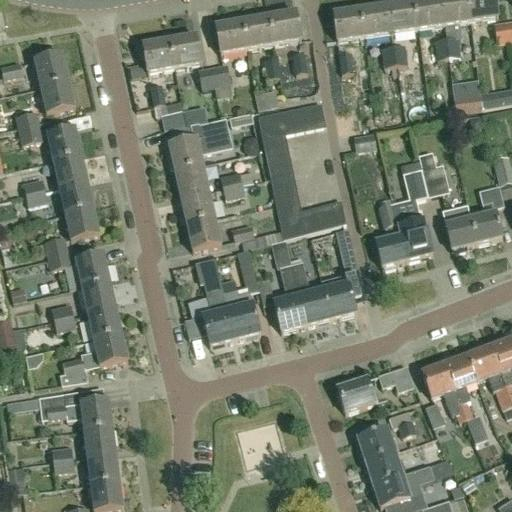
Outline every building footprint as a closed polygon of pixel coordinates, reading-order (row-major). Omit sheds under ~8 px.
[(471,28),(467,0),(455,0),(440,2),(445,32),(471,28)] [(494,0),(467,0),(471,28),(498,24),(494,0)] [(445,32),(440,2),(413,6),(418,36),(445,32)] [(418,36),(413,6),(387,10),(391,39),(418,36)] [(391,39),(387,10),(360,14),(364,43),(391,39)] [(364,43),(360,14),(333,18),(337,47),(364,43)] [(296,16),(269,21),(274,51),(301,46),(296,16)] [(274,51),(269,21),(242,26),(247,55),(274,51)] [(247,55),(242,26),(215,31),(220,60),(247,55)] [(511,48),(509,26),(494,29),(496,49),(511,48)] [(197,40),(170,45),(175,74),(202,69),(197,40)] [(459,43),(446,45),(450,73),(451,73),(450,64),(461,62),(459,43)] [(175,74),(170,45),(143,49),(148,79),(175,74)] [(450,73),(446,45),(435,47),(437,66),(436,66),(437,69),(431,70),(432,78),(437,77),(437,75),(450,73)] [(406,50),(393,52),(396,72),(408,70),(406,50)] [(396,72),(393,52),(381,54),(384,73),(396,72)] [(304,58),(301,59),(292,61),(295,80),(302,79),(308,77),(304,58)] [(339,60),(342,80),(354,79),(351,58),(339,60)] [(34,66),(40,93),(69,87),(63,60),(34,66)] [(268,85),(281,83),(277,63),(264,66),(268,85)] [(20,68),(0,73),(4,86),(24,81),(20,68)] [(232,91),(227,70),(212,73),(215,93),(232,91)] [(215,93),(212,73),(198,75),(205,106),(217,104),(215,93)] [(75,114),(69,87),(40,93),(46,120),(75,114)] [(149,92),(153,112),(154,112),(165,109),(162,90),(149,92)] [(259,117),(279,114),(275,97),(255,100),(259,117)] [(181,106),(165,109),(154,112),(156,123),(161,122),(183,118),(181,106)] [(301,216),(294,179),(286,140),(326,131),(321,109),(258,122),(281,236),(284,245),(346,229),(342,207),(301,216)] [(373,113),(352,117),(354,129),(375,125),(373,113)] [(19,137),(39,132),(40,132),(37,117),(16,123),(19,137)] [(186,132),(183,118),(161,122),(165,136),(172,135),(186,132)] [(174,177),(203,170),(197,145),(202,144),(202,143),(211,140),(213,153),(233,148),(230,137),(233,136),(232,132),(254,127),(252,118),(229,123),(199,130),(199,129),(186,132),(172,135),(175,149),(168,150),(170,157),(166,158),(170,173),(173,172),(174,177)] [(43,146),(40,132),(39,132),(19,137),(22,151),(43,146)] [(46,141),(52,167),(81,161),(75,134),(46,141)] [(377,154),(374,138),(353,142),(356,158),(377,154)] [(239,144),(242,159),(253,157),(250,141),(239,144)] [(419,162),(420,166),(429,203),(450,197),(443,170),(436,171),(433,158),(432,158),(428,142),(415,145),(420,161),(419,162)] [(87,187),(81,161),(52,167),(58,194),(87,187)] [(493,166),(499,191),(511,188),(511,175),(509,161),(493,166)] [(429,203),(420,166),(400,171),(404,189),(409,208),(429,203)] [(209,197),(203,170),(174,177),(180,203),(209,197)] [(220,182),(223,194),(242,189),(240,178),(220,182)] [(23,189),(11,192),(13,203),(25,200),(25,201),(45,197),(42,184),(23,189)] [(93,214),(87,187),(58,194),(64,220),(93,214)] [(245,202),(242,189),(223,194),(225,206),(245,202)] [(492,207),(494,215),(505,213),(499,191),(479,197),(482,209),(492,207)] [(48,208),(45,197),(25,201),(28,213),(48,208)] [(215,223),(209,197),(180,203),(186,230),(215,223)] [(407,267),(396,222),(394,210),(392,210),(390,204),(380,206),(382,213),(379,214),(384,234),(385,233),(388,244),(377,247),(383,273),(407,267)] [(477,250),(467,210),(442,217),(446,231),(447,230),(453,256),(477,250)] [(495,217),(471,224),(468,210),(467,210),(477,250),(501,243),(495,217)] [(99,240),(93,214),(64,220),(71,247),(99,240)] [(432,261),(425,235),(420,216),(396,222),(407,267),(432,261)] [(221,250),(215,223),(186,230),(192,257),(221,250)] [(235,248),(243,246),(254,243),(251,231),(232,236),(235,248)] [(335,237),(340,259),(353,256),(348,234),(335,237)] [(274,249),(284,245),(281,236),(254,243),(243,246),(245,255),(274,249)] [(46,258),(47,262),(69,257),(65,243),(44,248),(31,251),(33,262),(46,258)] [(237,258),(247,297),(248,300),(250,299),(260,296),(249,255),(237,258)] [(72,272),(69,257),(47,262),(50,277),(72,272)] [(75,266),(81,293),(110,286),(104,259),(75,266)] [(215,263),(194,269),(198,282),(219,277),(215,263)] [(348,288),(334,292),(328,265),(317,268),(331,325),(356,319),(348,288)] [(331,325),(317,268),(316,268),(323,295),(310,298),(303,267),(290,271),(306,332),(331,325)] [(306,332),(290,271),(279,273),(287,304),(273,307),(281,338),(306,332)] [(232,346),(218,285),(203,289),(211,319),(202,321),(210,352),(232,346)] [(260,339),(252,309),(250,299),(248,300),(247,297),(239,299),(238,295),(224,299),(220,285),(218,285),(232,346),(260,339)] [(116,313),(110,286),(81,293),(87,319),(116,313)] [(71,310),(51,314),(51,316),(40,318),(41,326),(53,324),(54,327),(74,322),(71,310)] [(122,339),(116,313),(87,319),(93,346),(122,339)] [(76,334),(74,322),(54,327),(56,338),(76,334)] [(10,325),(0,326),(0,357),(1,364),(17,361),(10,325)] [(128,366),(122,339),(93,346),(96,357),(80,360),(81,363),(63,368),(65,379),(60,380),(62,391),(88,387),(85,376),(99,372),(100,372),(128,366)] [(511,344),(491,353),(506,392),(511,389),(511,344)] [(511,389),(506,392),(491,353),(468,361),(478,386),(488,382),(493,397),(495,396),(498,404),(511,398),(511,389)] [(36,357),(20,360),(23,374),(39,370),(36,357)] [(478,386),(468,361),(445,369),(460,409),(466,406),(467,408),(471,406),(465,390),(478,386)] [(460,409),(445,369),(421,378),(431,403),(443,399),(452,422),(456,421),(456,420),(470,414),(467,408),(466,406),(460,409)] [(407,371),(378,381),(382,393),(395,389),(398,398),(414,393),(407,371)] [(345,419),(375,409),(367,385),(337,395),(345,419)] [(511,413),(511,398),(498,404),(503,417),(511,413)] [(109,406),(80,410),(66,411),(64,400),(39,403),(39,404),(7,409),(8,417),(40,412),(42,426),(47,425),(47,426),(67,423),(67,426),(82,424),(83,437),(113,433),(109,406)] [(437,408),(425,412),(433,433),(445,429),(437,408)] [(474,423),(470,414),(456,420),(456,421),(459,428),(474,423)] [(392,433),(398,432),(413,428),(409,416),(389,422),(392,433)] [(416,438),(413,428),(398,432),(401,443),(416,438)] [(116,460),(113,433),(83,437),(87,464),(116,460)] [(358,444),(365,467),(395,458),(387,434),(358,444)] [(52,455),(53,468),(73,465),(72,452),(52,455)] [(402,480),(395,458),(365,467),(373,490),(402,480)] [(120,487),(116,460),(87,464),(91,491),(120,487)] [(75,477),(73,465),(53,468),(54,480),(75,477)] [(387,511),(410,504),(402,480),(373,490),(379,511),(387,511)] [(123,511),(120,487),(91,491),(93,511),(123,511)] [(466,511),(463,501),(430,511),(466,511)]
